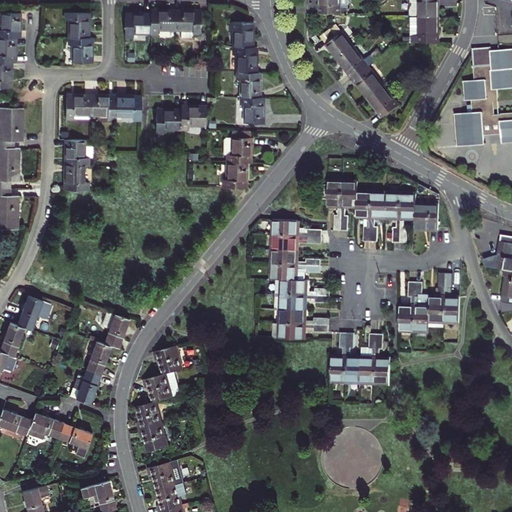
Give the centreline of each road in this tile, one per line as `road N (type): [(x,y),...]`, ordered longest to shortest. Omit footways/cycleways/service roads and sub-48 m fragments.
road 1 (residential): [(120,419),(127,370),(143,338),(327,113)]
road 2 (residential): [(49,74),(42,210),(0,304)]
road 3 (residential): [(400,154),(460,50),(471,0)]
road 4 (residential): [(467,245),(422,261),(360,260),(358,311)]
road 5 (residential): [(270,0),(293,75),(327,113)]
